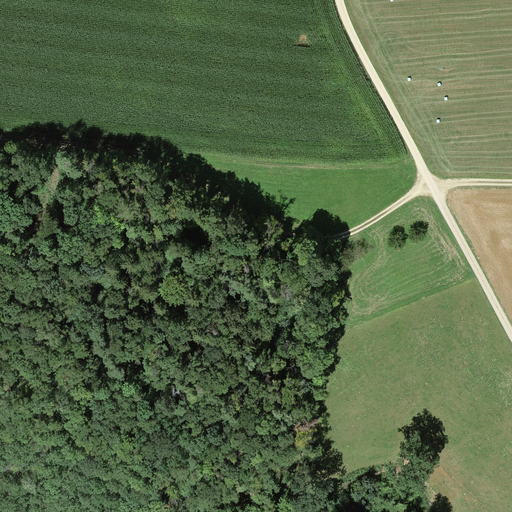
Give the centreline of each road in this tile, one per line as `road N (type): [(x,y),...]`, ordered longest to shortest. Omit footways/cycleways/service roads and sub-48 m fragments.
road 1 (track): [(0,142),(114,157),(324,237),(429,188)]
road 2 (track): [(337,0),(511,337)]
